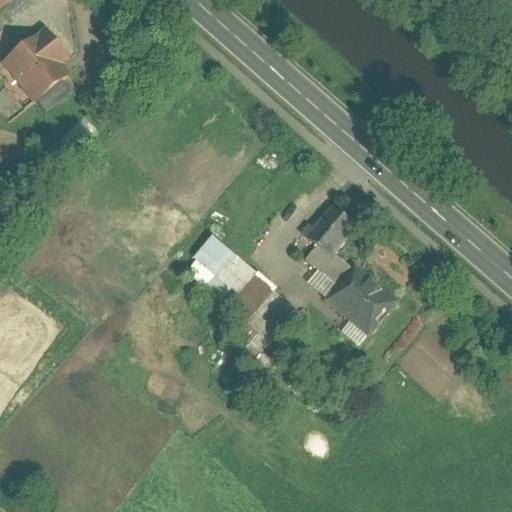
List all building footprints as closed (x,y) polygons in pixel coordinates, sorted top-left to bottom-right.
[(53,51),(21,16),(0,35),(0,85),(16,103),(50,73),(41,62),(53,51)] [(84,117),(57,145),(72,160),(100,132),(84,117)] [(239,181),(220,204),(261,236),(280,213),(239,181)] [(212,238),(182,275),(247,327),(277,290),(212,238)] [(353,268),(322,303),(363,339),(394,303),(353,268)]
